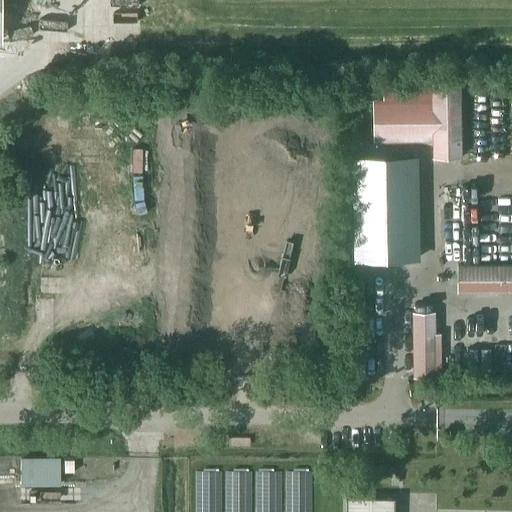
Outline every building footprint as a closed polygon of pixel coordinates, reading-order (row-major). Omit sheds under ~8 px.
[(434,138),(434,154),(461,154),(461,82),(434,82),(434,90),(386,90),(386,98),(375,99),(374,137),(434,138)] [(354,157),(356,259),(417,258),(415,156),(354,157)] [(457,288),(511,288),(511,263),(457,264),(457,288)] [(414,374),(434,374),(434,311),(414,311),(414,374)] [(21,470),(21,482),(60,482),(61,471),(21,470)] [(345,511),(393,511),(394,497),(346,496),(345,511)]
